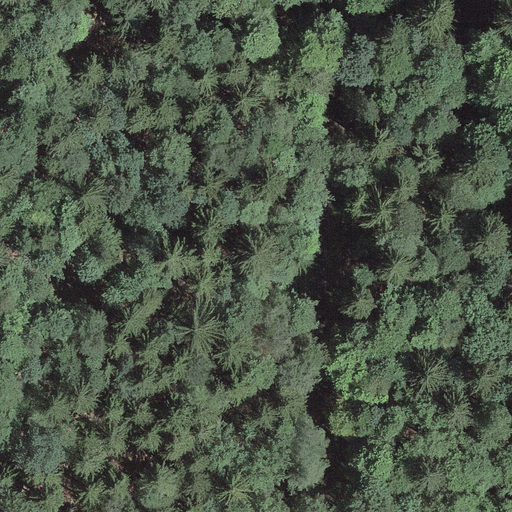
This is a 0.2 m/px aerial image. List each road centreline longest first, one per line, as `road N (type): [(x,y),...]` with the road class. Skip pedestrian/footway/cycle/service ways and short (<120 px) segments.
road 1 (track): [(327,511),(321,252),(338,0)]
road 2 (track): [(443,0),(511,150)]
